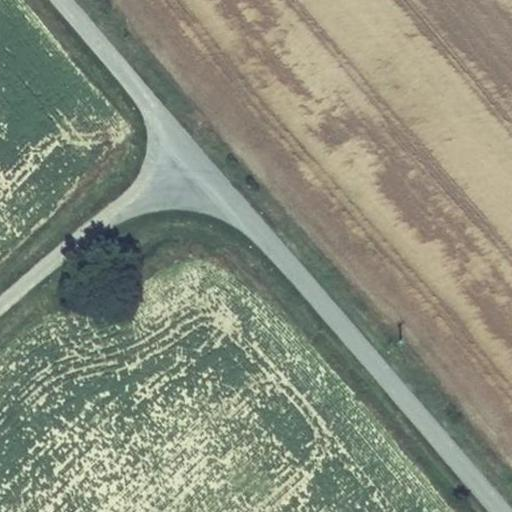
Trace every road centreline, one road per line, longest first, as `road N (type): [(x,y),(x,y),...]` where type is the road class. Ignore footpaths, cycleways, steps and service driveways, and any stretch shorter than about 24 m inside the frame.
road 1 (tertiary): [(499,511),(195,157)]
road 2 (unclassified): [(0,306),(195,157)]
road 3 (tertiary): [(195,157),(61,0)]
